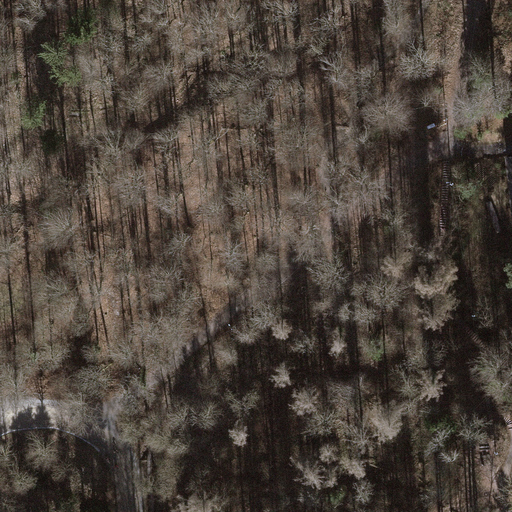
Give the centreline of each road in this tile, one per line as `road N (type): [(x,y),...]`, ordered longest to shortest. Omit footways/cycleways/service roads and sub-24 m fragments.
road 1 (track): [(212,327),(341,210)]
road 2 (track): [(82,423),(212,327)]
road 3 (track): [(446,144),(472,0)]
road 4 (track): [(341,210),(446,144)]
